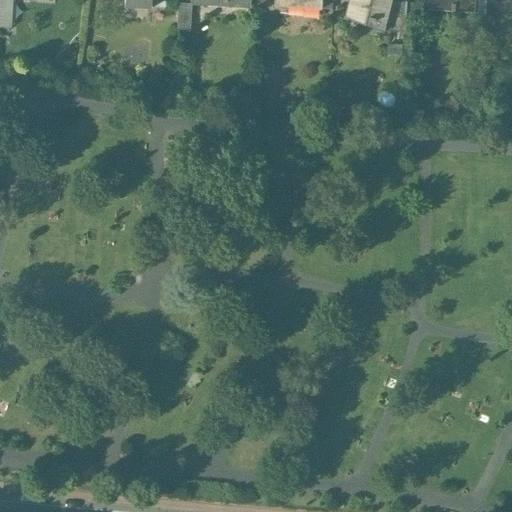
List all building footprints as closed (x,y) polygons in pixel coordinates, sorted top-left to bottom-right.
[(0,0),(0,26),(11,27),(12,0),(0,0)] [(332,0),(320,0),(321,2),(320,8),(331,9),(332,0)] [(347,0),(344,12),(385,23),(391,1),(390,0),(347,0)] [(423,0),(423,8),(450,9),(450,12),(453,12),(454,10),(472,11),(472,0),(423,0)] [(485,0),(472,0),(472,11),(472,21),(484,22),(485,0)] [(406,1),(391,1),(385,23),(383,30),(404,31),(406,1)] [(190,3),(178,2),(176,28),(189,29),(191,4),(190,4),(190,3)] [(26,73),(2,69),(0,79),(0,80),(24,85),(26,73)] [(19,89),(0,85),(0,98),(17,102),(19,89)]
